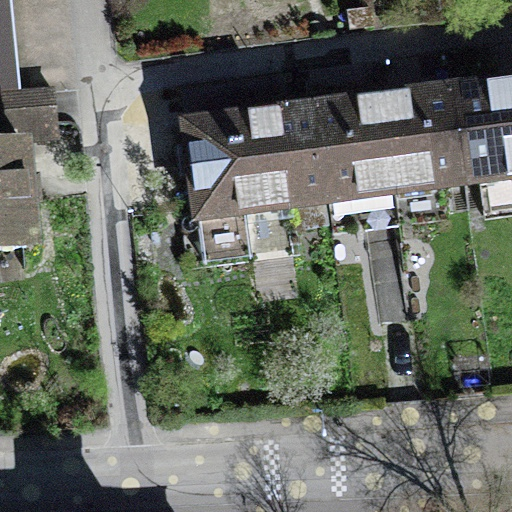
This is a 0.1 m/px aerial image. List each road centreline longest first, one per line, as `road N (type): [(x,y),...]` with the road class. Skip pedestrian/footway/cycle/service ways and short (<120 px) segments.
road 1 (residential): [(140,477),(94,0)]
road 2 (residential): [(140,477),(511,459)]
road 3 (residential): [(0,484),(140,477)]
